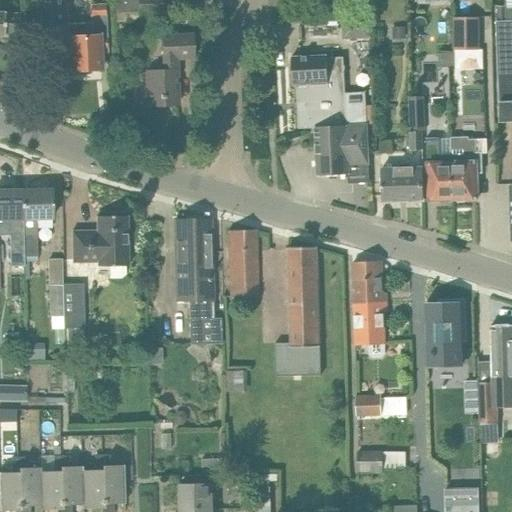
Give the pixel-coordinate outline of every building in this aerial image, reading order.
[(48,25),(71,24),(70,0),(34,0),(35,21),(48,21),(48,25)] [(162,0),(116,0),(117,12),(163,9),(162,0)] [(68,36),(69,51),(70,71),(101,70),(100,49),(106,48),(104,5),(91,5),(92,35),(68,36)] [(505,7),(496,7),(500,121),(511,120),(511,11),(505,11),(505,7)] [(0,35),(4,36),(4,33),(24,33),(25,13),(5,13),(5,12),(0,11),(0,35)] [(341,19),(342,39),(371,38),(370,17),(341,19)] [(476,17),(453,17),(454,51),(477,50),(476,17)] [(405,28),(393,28),(393,38),(405,38),(405,28)] [(192,35),(172,36),(162,37),(163,59),(164,71),(147,72),(147,86),(134,87),(135,105),(148,105),(148,106),(178,105),(175,58),(193,58),(192,35)] [(315,128),(347,126),(343,56),(328,57),(327,55),(312,56),(292,57),(293,85),(296,85),(299,129),(315,128)] [(422,131),(425,131),(424,106),(410,107),(411,131),(422,131)] [(366,125),(347,126),(315,128),(317,176),(348,174),(349,184),(370,183),(368,144),(366,125)] [(422,131),(411,131),(410,131),(411,151),(423,151),(422,131)] [(452,162),(453,199),(478,199),(477,173),(482,173),(482,153),(476,153),(476,137),(464,137),(464,161),(452,162)] [(453,199),(452,162),(440,162),(439,138),(426,138),(428,200),(453,199)] [(381,169),(382,182),(382,201),(424,200),(423,168),(410,168),(410,163),(399,164),(399,169),(381,169)] [(51,189),(22,190),(23,235),(38,235),(37,219),(52,218),(51,189)] [(23,235),(22,190),(0,190),(0,219),(8,219),(8,235),(23,235)] [(72,231),(72,251),(72,263),(97,262),(97,266),(110,266),(110,278),(122,278),(125,274),(125,266),(128,266),(127,216),(96,216),(96,230),(72,231)] [(211,219),(173,220),(176,301),(190,300),(191,319),(189,319),(190,345),(221,344),(221,318),(215,318),(211,219)] [(258,296),(257,250),(256,230),(228,231),(228,251),(230,297),(232,297),(232,309),(256,308),(256,296),(258,296)] [(317,250),(317,247),(288,248),(288,250),(289,250),(291,343),(275,343),(276,376),(321,375),(320,344),(319,344),(316,250),(317,250)] [(63,317),(63,286),(62,261),(47,261),(48,286),(49,286),(50,317),(63,317)] [(354,303),(384,302),(382,262),(352,263),(354,303)] [(84,285),(63,286),(63,317),(64,345),(83,345),(82,316),(85,316),(84,285)] [(384,302),(354,303),(357,345),(386,343),(384,302)] [(429,365),(462,364),(461,304),(427,305),(428,323),(430,323),(431,342),(428,343),(429,365)] [(511,409),(511,324),(491,325),(493,382),(494,398),(497,398),(497,410),(511,409)] [(493,382),(480,382),(481,424),(498,424),(497,410),(497,398),(494,398),(493,382)] [(357,416),(381,415),(381,395),(357,396),(357,416)] [(17,410),(0,410),(0,420),(17,420),(17,410)] [(359,472),(383,472),(382,453),(358,453),(359,472)] [(96,470),(82,471),(83,504),(82,504),(82,508),(102,508),(104,508),(102,455),(95,455),(96,470)] [(104,508),(102,508),(101,511),(113,511),(113,504),(124,503),(124,466),(107,466),(107,455),(102,455),(104,508)] [(53,471),(40,472),(40,506),(40,510),(60,509),(62,509),(61,456),(53,456),(53,471)] [(62,509),(60,509),(60,511),(71,511),(72,505),(82,504),(83,504),(82,471),(81,471),(81,466),(66,467),(65,456),(61,456),(62,509)] [(20,510),(19,457),(12,457),(12,472),(0,472),(0,510),(19,510),(20,510)] [(20,510),(19,510),(18,511),(30,511),(30,506),(40,506),(40,472),(39,467),(24,468),(24,457),(19,457),(20,510)] [(203,459),(203,476),(227,475),(227,459),(203,459)] [(259,482),(259,500),(270,500),(270,482),(259,482)] [(180,510),(213,509),(212,484),(180,485),(180,510)] [(478,488),(446,489),(446,491),(464,490),(464,511),(479,511),(479,487),(478,487),(478,488)]
